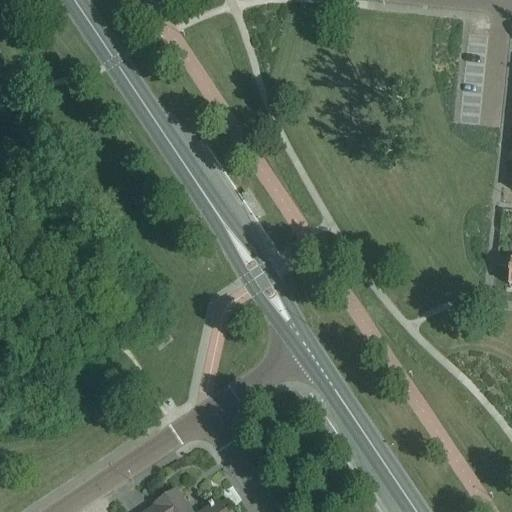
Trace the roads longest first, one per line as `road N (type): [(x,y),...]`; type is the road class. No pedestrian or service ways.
road 1 (tertiary): [(221,221),(71,0)]
road 2 (tertiary): [(418,511),(307,350)]
road 3 (residential): [(67,511),(214,421)]
road 4 (tertiary): [(307,350),(280,290),(221,221)]
road 5 (tertiary): [(221,221),(253,288),(307,350)]
